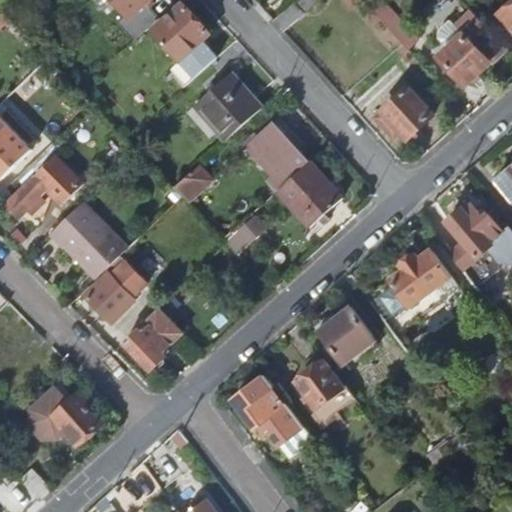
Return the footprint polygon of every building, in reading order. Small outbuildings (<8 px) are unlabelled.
[(154,0),(115,0),(133,20),(154,0)] [(124,28),(138,43),(177,8),(170,0),(164,0),(138,25),(133,20),(124,28)] [(303,0),(295,8),(276,24),(287,35),(326,0),(303,0)] [(368,0),(365,3),(414,57),(424,47),(381,0),(368,0)] [(176,76),(188,89),(221,60),(205,42),(212,35),(186,7),(157,33),(187,67),(176,76)] [(478,15),(487,25),(493,19),(484,9),(478,15)] [(511,9),(503,17),(511,26),(511,9)] [(443,42),(453,52),(444,59),(469,86),(510,50),(487,25),(478,15),(476,13),(462,26),(457,21),(441,35),(443,42)] [(237,76),(200,110),(231,145),(268,111),(237,76)] [(411,90),(378,120),(397,141),(404,134),(411,142),(437,118),(411,90)] [(252,151),(278,181),(274,185),(281,193),(314,164),(304,154),(303,156),(278,127),(252,151)] [(63,141),(49,155),(58,164),(63,158),(72,149),(63,141)] [(0,179),(6,186),(22,170),(0,148),(0,179)] [(45,175),(12,208),(26,223),(36,213),(39,216),(47,207),(45,204),(56,193),(70,208),(92,186),(63,158),(58,164),(49,155),(37,167),(45,175)] [(282,195),(314,231),(348,203),(314,164),(281,193),(282,195)] [(204,170),(180,192),(187,199),(192,204),(217,183),(204,170)] [(511,170),(499,182),(511,196),(511,170)] [(55,238),(68,252),(70,249),(102,283),(113,272),(128,257),(134,252),(88,206),(55,238)] [(454,226),(471,246),(458,258),(471,277),(494,256),(502,265),(511,265),(511,229),(508,233),(493,215),(489,219),(478,206),(470,213),(468,210),(452,224),(454,226)] [(254,218),(231,239),(245,255),(248,259),(272,237),(254,218)] [(471,246),(454,226),(442,235),(458,258),(471,246)] [(220,256),(232,267),(243,257),(231,244),(220,256)] [(420,257),(390,278),(399,291),(385,301),(399,319),(413,309),(415,311),(458,279),(438,253),(424,262),(420,257)] [(117,275),(94,299),(119,325),(143,301),(142,300),(155,286),(128,257),(113,272),(117,275)] [(355,309),(325,333),(350,366),(367,353),(369,356),(383,346),(355,309)] [(163,311),(130,344),(157,372),(171,358),(168,354),(186,336),(163,311)] [(301,384),(321,409),(339,396),(347,389),(328,364),(301,384)] [(270,379),(241,400),(249,411),(247,413),(260,431),(270,423),(276,431),(273,433),(284,448),(309,429),(291,407),(289,408),(275,391),(278,390),(270,379)] [(65,384),(44,402),(35,409),(34,424),(47,438),(61,440),(71,431),(83,445),(108,422),(83,394),(78,398),(65,384)] [(339,396),(355,418),(366,410),(349,388),(347,389),(339,396)] [(3,420),(0,422),(0,433),(8,426),(3,420)] [(450,443),(431,458),(451,483),(470,469),(450,443)] [(24,479),(45,500),(56,490),(36,470),(24,479)] [(220,511),(212,500),(195,511),(220,511)]
